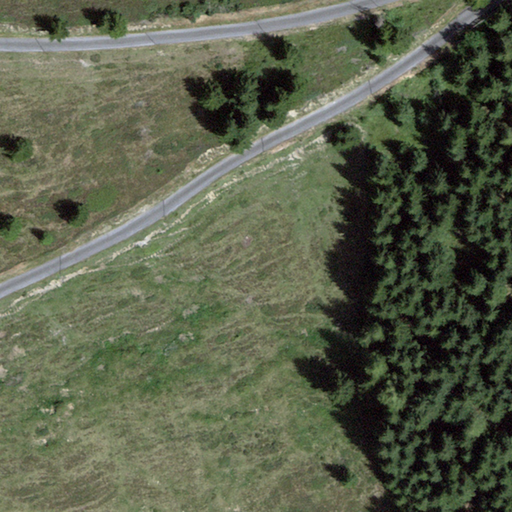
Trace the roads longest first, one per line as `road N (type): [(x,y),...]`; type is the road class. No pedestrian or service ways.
road 1 (track): [(0,284),(442,50),(496,0)]
road 2 (track): [(363,0),(152,44),(0,39)]
